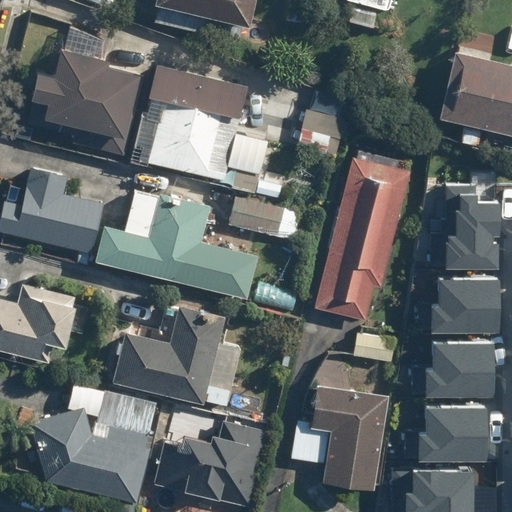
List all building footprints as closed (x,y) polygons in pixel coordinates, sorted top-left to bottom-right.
[(145,0),(144,3),(238,28),(246,0),(145,0)] [(65,143),(119,154),(122,142),(114,141),(128,73),(91,65),(92,61),(46,51),(31,123),(68,131),(65,143)] [(511,68),(445,53),(430,119),(457,125),(453,142),(476,148),(480,131),(511,138),(511,68)] [(238,89),(144,66),(136,98),(152,102),(138,159),(216,178),(238,89)] [(260,143),(235,138),(225,186),(250,192),(260,143)] [(376,289),(403,170),(342,156),(308,306),(360,318),(367,287),(376,289)] [(95,225),(100,203),(59,194),(63,176),(20,166),(12,204),(0,201),(0,233),(88,254),(95,225)] [(431,223),(431,255),(495,256),(497,187),(475,187),(475,173),(445,172),(445,210),(440,210),(439,223),(431,223)] [(118,230),(95,225),(88,254),(86,263),(240,299),(251,255),(196,242),(204,206),(128,188),(118,230)] [(248,199),(229,195),(222,224),(286,239),(294,205),(249,193),(248,199)] [(411,292),(411,320),(493,321),(493,268),(437,267),(437,292),(411,292)] [(12,295),(0,292),(0,351),(42,363),(46,346),(56,348),(69,296),(15,282),(12,295)] [(210,343),(216,318),(168,307),(159,343),(116,332),(104,381),(219,409),(234,349),(210,343)] [(406,354),(406,382),(488,383),(488,330),(433,329),(432,355),(406,354)] [(393,337),(352,332),(349,357),(390,362),(393,337)] [(383,393),(305,383),(300,421),(289,419),(284,453),(319,458),(316,485),(370,492),(383,393)] [(127,502),(148,402),(96,389),(86,428),(77,400),(18,420),(39,483),(127,502)] [(400,420),(400,448),(482,449),(482,396),(427,395),(426,420),(400,420)] [(197,442),(158,436),(150,486),(176,490),(175,495),(245,506),(258,425),(217,418),(214,437),(198,435),(197,442)] [(389,456),(389,505),(410,505),(409,511),(468,511),(469,456),(389,456)]
